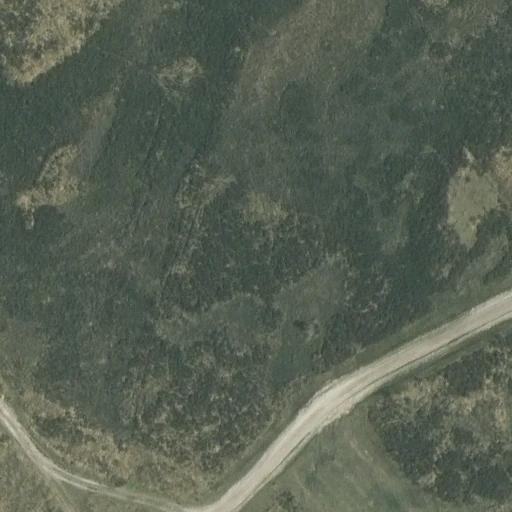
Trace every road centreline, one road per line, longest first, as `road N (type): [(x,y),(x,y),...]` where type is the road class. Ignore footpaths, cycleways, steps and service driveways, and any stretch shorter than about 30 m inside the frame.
road 1 (track): [(511,301),(353,379),(216,511)]
road 2 (track): [(194,511),(51,470)]
